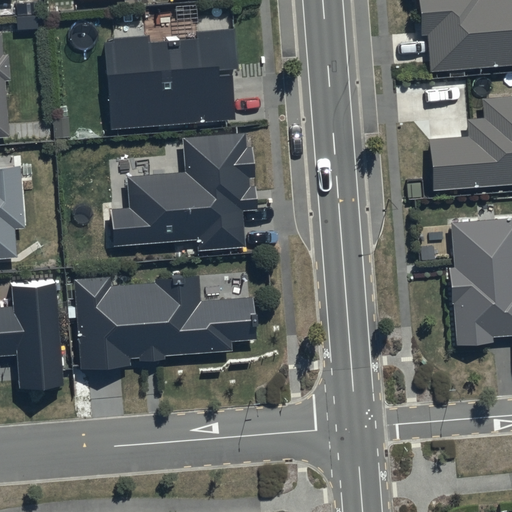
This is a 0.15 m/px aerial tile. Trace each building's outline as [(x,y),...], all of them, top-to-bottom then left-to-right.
[(428,72),(511,65),(511,0),(414,0),(418,35),(425,35),(428,72)] [(112,43),(102,43),(107,130),(232,122),(229,78),(217,78),(216,73),(235,72),(232,32),(194,34),(195,41),(177,42),(176,37),(164,38),(164,43),(148,44),(147,38),(112,40),(112,43)] [(0,139),(7,140),(4,82),(9,82),(8,55),(1,55),(0,34),(0,33),(0,139)] [(431,191),(511,185),(511,98),(480,101),(481,119),(464,120),(465,138),(427,141),(431,191)] [(183,174),(125,177),(127,209),(109,210),(111,247),(196,242),(196,250),(243,248),(241,213),(255,212),(254,187),(247,187),(247,180),(253,180),(251,148),(245,149),(244,134),(181,138),(183,174)] [(0,260),(15,259),(13,230),(24,229),(20,169),(0,170),(0,260)] [(511,221),(449,225),(452,272),(447,272),(449,302),(453,302),(456,354),(497,352),(496,342),(511,341),(511,221)] [(108,279),(71,281),(76,371),(128,369),(128,359),(137,358),(137,362),(163,361),(163,357),(230,353),(229,342),(254,341),(252,300),(198,303),(197,278),(180,279),(180,274),(169,275),(169,281),(154,282),(154,286),(108,288),(108,279)] [(0,356),(14,356),(17,390),(62,386),(55,285),(10,289),(11,309),(0,309),(0,356)]
